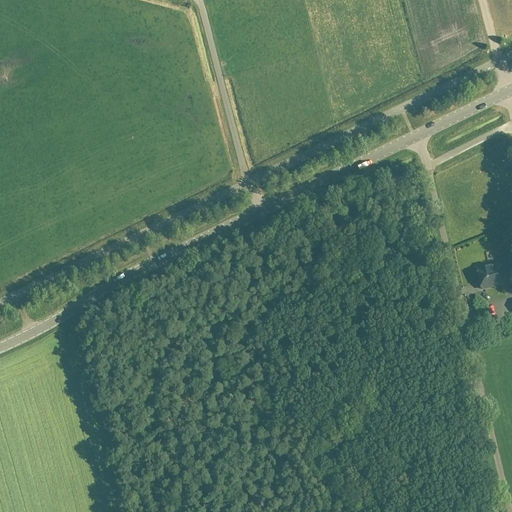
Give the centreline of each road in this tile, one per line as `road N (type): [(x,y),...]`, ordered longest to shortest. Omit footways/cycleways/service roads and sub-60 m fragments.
road 1 (tertiary): [(0,348),(260,212)]
road 2 (unclassified): [(260,212),(198,1)]
road 3 (tertiary): [(260,212),(414,137)]
